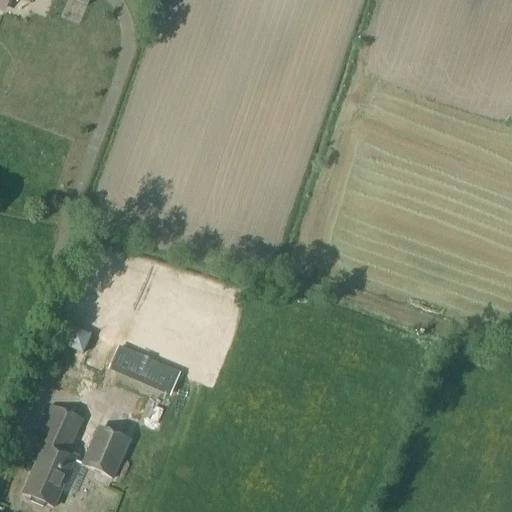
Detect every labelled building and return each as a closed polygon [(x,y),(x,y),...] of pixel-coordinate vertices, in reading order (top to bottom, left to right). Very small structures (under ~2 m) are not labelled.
[(0,0),(0,9),(4,11),(8,0),(15,0),(29,6),(31,0),(0,0)] [(119,349),(110,369),(170,395),(179,375),(119,349)] [(102,409),(119,421),(133,402),(116,390),(102,409)] [(34,447),(44,451),(23,499),(53,511),(57,511),(78,465),(66,460),(83,423),(50,410),(34,447)] [(100,430),(84,468),(113,480),(130,443),(100,430)]
